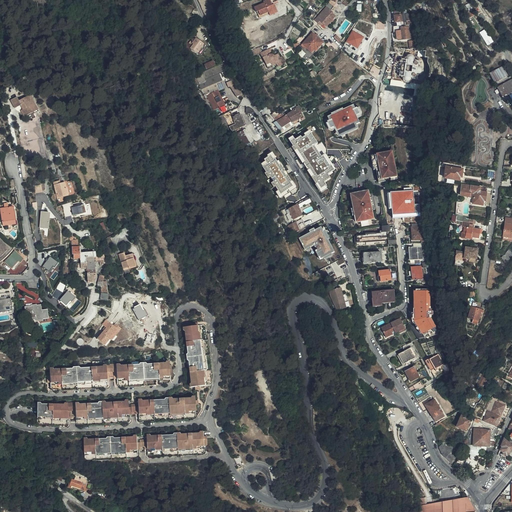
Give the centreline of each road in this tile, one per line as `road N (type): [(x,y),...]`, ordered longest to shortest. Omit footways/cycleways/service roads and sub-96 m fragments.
road 1 (residential): [(226,454),(238,478),(267,500),(301,506),(323,490),(326,469),(309,423),(291,310),(302,297),(325,305),(352,367),(409,402)]
road 2 (residential): [(112,391),(158,389),(178,378),(176,317),(190,304),(210,316),(218,372),(210,420)]
road 3 (unclassified): [(335,229),(195,0)]
road 4 (residential): [(385,0),(387,53),(365,142),(339,187),(335,229)]
road 5 (residential): [(511,144),(502,145),(482,286),(494,294),(511,275)]
road 6 (unknown): [(411,168),(391,117),(363,170),(349,170),(330,153)]
road 7 (residential): [(13,165),(33,259),(19,279),(0,279)]
road 8 (residential): [(6,415),(20,393),(112,391)]
